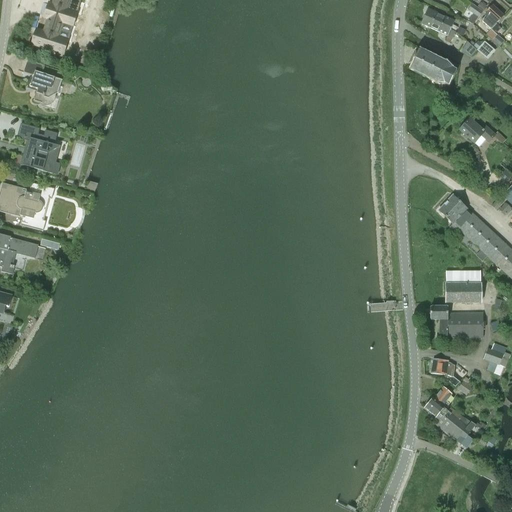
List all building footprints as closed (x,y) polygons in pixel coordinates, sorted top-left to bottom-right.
[(40,32),(36,45),(63,54),(64,54),(65,53),(63,53),(67,41),(58,37),(62,23),(72,26),(76,13),(71,11),(74,1),(79,3),(79,0),(54,0),(54,1),(56,1),(54,6),(49,4),(45,18),(49,19),(44,33),(40,32)] [(472,4),(468,10),(473,14),(478,18),(483,12),(477,8),(472,4)] [(487,15),(481,21),(488,27),(491,30),(492,29),(496,24),(502,18),(503,16),(492,6),(485,13),(487,15)] [(421,24),(430,28),(433,22),(437,13),(428,9),(421,24)] [(433,22),(430,28),(438,32),(445,17),(437,13),(433,22)] [(442,24),(438,32),(447,36),(446,38),(451,41),(452,38),(455,32),(450,29),(452,25),(454,21),(445,17),(442,24)] [(491,30),(486,35),(491,40),(496,35),(495,34),(501,28),(498,26),(496,24),(492,29),(491,30)] [(459,27),(456,33),(463,37),(466,31),(459,27)] [(468,41),(463,47),(465,49),(463,51),(473,60),(479,52),(478,51),(477,50),(481,45),(478,41),(473,46),(469,43),(468,41)] [(488,46),(481,54),(488,59),(494,52),(488,46)] [(410,67),(409,69),(409,70),(435,83),(434,84),(436,84),(445,85),(449,87),(456,71),(453,69),(447,62),(446,61),(446,62),(419,49),(418,52),(417,52),(414,59),(410,66),(410,67)] [(27,61),(23,73),(33,76),(30,87),(37,90),(34,101),(42,104),(41,107),(55,111),(60,97),(57,96),(58,94),(61,95),(63,88),(60,87),(62,80),(42,74),(44,66),(27,61)] [(488,143),(495,136),(485,127),(482,131),(469,119),(459,130),(474,144),(481,136),(488,143)] [(22,125),(18,136),(30,139),(23,166),(52,174),(57,175),(60,164),(56,163),(60,147),(54,145),(43,142),(43,140),(43,138),(41,137),(39,136),(38,135),(38,134),(40,129),(22,125)] [(52,200),(54,189),(32,183),(29,193),(11,188),(11,186),(2,184),(0,193),(0,212),(4,213),(4,211),(23,216),(20,226),(43,232),(46,222),(41,221),(47,199),(52,200)] [(511,186),(503,197),(511,205),(511,204),(511,186)] [(438,211),(445,218),(451,212),(452,213),(461,203),(453,196),(438,211)] [(496,211),(503,203),(498,199),(491,206),(496,211)] [(467,209),(461,203),(452,213),(451,212),(445,218),(452,225),(449,228),(449,229),(454,234),(455,234),(459,230),(511,280),(511,251),(467,209)] [(505,215),(510,209),(505,204),(499,210),(505,215)] [(35,259),(38,246),(11,239),(11,238),(0,234),(0,267),(2,268),(1,272),(12,275),(15,266),(13,266),(16,254),(35,259)] [(40,246),(58,251),(59,245),(42,240),(40,246)] [(446,303),(480,303),(480,284),(480,272),(446,272),(446,284),(445,284),(446,303)] [(0,312),(3,314),(5,307),(9,307),(11,297),(0,294),(0,312)] [(447,307),(430,307),(430,320),(439,320),(438,338),(447,338),(483,338),(483,314),(448,314),(447,307)] [(497,321),(489,324),(492,332),(500,330),(501,329),(498,321),(497,321)] [(505,368),(510,355),(504,353),(505,349),(493,344),(491,350),(487,349),(483,360),(489,362),(486,371),(499,376),(503,367),(505,368)] [(433,360),(430,374),(445,375),(444,379),(454,387),(460,383),(446,372),(448,362),(433,360)] [(457,390),(466,396),(471,388),(463,382),(457,390)] [(443,388),(432,399),(441,406),(444,409),(448,404),(445,402),(451,395),(443,388)] [(466,436),(471,431),(475,426),(461,417),(450,408),(447,412),(441,406),(432,399),(425,408),(435,418),(431,422),(456,442),(465,449),(472,441),(466,436)]
